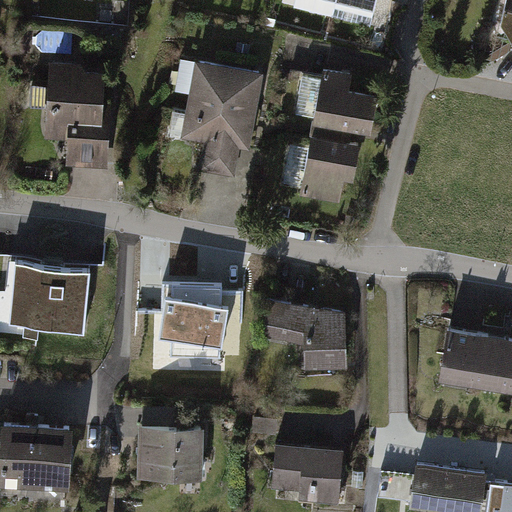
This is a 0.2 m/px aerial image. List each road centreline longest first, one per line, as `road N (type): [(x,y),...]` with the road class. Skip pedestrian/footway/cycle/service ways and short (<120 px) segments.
road 1 (residential): [(375,260),(0,203)]
road 2 (residential): [(375,260),(419,75)]
road 3 (unknown): [(137,220),(113,382)]
road 4 (residential): [(511,277),(375,260)]
